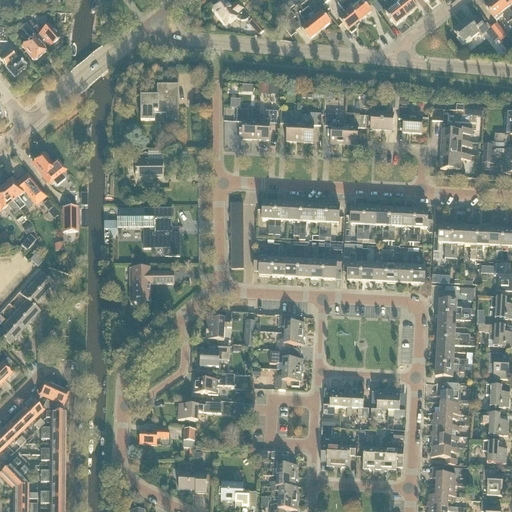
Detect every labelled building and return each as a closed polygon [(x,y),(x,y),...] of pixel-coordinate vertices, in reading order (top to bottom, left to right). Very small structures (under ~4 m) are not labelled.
[(294,7),(290,2),(288,0),(279,0),(289,11),(294,7)] [(361,4),(358,0),(355,0),(351,3),(348,0),(344,0),(342,2),(359,24),(370,15),(361,4)] [(383,0),(386,3),(392,10),(386,15),(396,28),(406,19),(390,0),(383,0)] [(417,11),(408,0),(390,0),(406,19),(417,11)] [(496,0),(485,9),(496,23),(502,18),(508,25),(511,21),(511,16),(498,0),(496,0)] [(511,0),(499,0),(511,16),(511,0)] [(356,29),(355,27),(359,24),(342,2),(338,5),(346,16),(339,21),(348,33),(349,32),(351,35),(356,31),(356,29)] [(250,19),(243,11),(238,4),(230,11),(224,3),(214,11),(227,27),(236,20),(237,21),(239,22),(241,22),(243,23),(245,23),(247,22),(250,19)] [(376,3),(371,7),(378,15),(383,10),(376,3)] [(303,12),(319,34),(330,25),(321,15),(316,19),(308,9),(303,12)] [(309,41),(319,34),(303,12),(298,16),(306,26),(301,30),(309,41)] [(296,19),(292,14),(285,19),(289,24),(296,19)] [(249,25),(259,37),(264,32),(255,20),(249,25)] [(294,22),(289,26),(284,20),(279,24),(290,38),(300,30),(294,22)] [(480,37),(487,32),(477,20),(471,25),(469,22),(454,34),(462,45),(469,39),(471,41),(479,35),(480,37)] [(38,44),(39,43),(40,42),(26,26),(22,22),(18,26),(30,41),(22,48),(34,63),(35,62),(36,62),(39,59),(39,58),(45,53),(38,44)] [(59,42),(60,41),(49,27),(41,34),(36,27),(35,28),(31,22),(26,26),(40,42),(41,44),(44,42),(50,49),(54,46),(56,46),(58,44),(59,42)] [(501,42),(507,38),(497,25),(491,30),(501,42)] [(492,41),(497,38),(492,32),(488,35),(492,41)] [(16,61),(9,52),(0,59),(0,61),(14,78),(28,67),(20,57),(16,61)] [(141,124),(155,124),(155,116),(166,116),(167,135),(178,135),(178,87),(158,87),(158,98),(141,98),(141,124)] [(269,87),(268,96),(279,96),(280,87),(269,87)] [(312,100),(324,101),(324,92),(319,91),(319,93),(312,93),(312,100)] [(390,111),(399,111),(399,109),(399,99),(391,98),(390,111)] [(411,110),(405,110),(399,109),(399,111),(398,121),(404,122),(403,135),(421,136),(422,119),(410,119),(411,110)] [(242,142),(256,143),(257,122),(248,122),(248,112),(238,112),(237,124),(243,124),(242,142)] [(257,122),(256,143),(269,143),(270,126),(277,126),(277,114),(266,113),(266,123),(257,122)] [(392,134),(393,114),(373,113),(372,133),(392,134)] [(286,144),(300,145),(301,125),(292,124),(293,115),(281,114),(281,126),(287,127),(286,144)] [(301,125),(300,145),(313,146),(314,128),(321,128),(322,116),(311,115),(310,125),(301,125)] [(511,136),(511,115),(507,115),(506,136),(495,136),(495,143),(509,144),(509,137),(511,136)] [(331,147),(344,147),(345,127),(336,127),(337,117),(325,116),(325,129),(332,129),(331,147)] [(345,127),(344,147),(357,148),(358,131),(368,131),(368,119),(354,118),(354,128),(345,127)] [(445,127),(445,132),(442,132),(442,145),(462,146),(462,144),(462,136),(472,136),(472,131),(462,131),(462,133),(454,133),(454,128),(445,127)] [(462,146),(442,145),(441,158),(461,159),(461,156),(461,149),(471,149),(472,144),(462,144),(462,146)] [(490,165),(491,165),(492,147),(483,147),(483,165),(484,165),(490,165)] [(45,155),(33,165),(32,165),(41,175),(41,177),(48,186),(52,183),(56,188),(65,181),(61,175),(65,172),(57,162),(52,166),(48,161),(49,160),(45,155)] [(145,180),(163,180),(163,163),(148,163),(148,156),(131,156),(131,164),(136,164),(136,182),(145,182),(145,180)] [(461,159),(441,158),(440,171),(448,171),(448,178),(465,179),(465,172),(460,172),(461,161),(471,162),(471,157),(461,156),(461,159)] [(16,186),(12,181),(1,190),(19,212),(23,208),(17,200),(25,193),(35,204),(38,204),(45,198),(27,177),(16,186)] [(0,213),(7,207),(14,216),(19,212),(1,190),(0,191),(0,213)] [(152,200),(161,200),(160,190),(151,191),(152,200)] [(49,201),(43,205),(48,212),(54,207),(49,201)] [(268,237),(274,237),(276,205),(263,204),(262,222),(269,223),(268,237)] [(276,205),(274,237),(280,238),(281,223),(288,223),(289,206),(276,205)] [(294,238),(299,239),(300,239),(301,206),(289,206),(288,223),(294,224),(294,238)] [(314,207),(301,206),(300,239),(299,239),(299,242),(305,243),(306,225),(313,225),(314,207)] [(327,208),(314,207),(313,225),(320,225),(319,240),(325,240),(327,208)] [(327,208),(325,240),(331,240),(332,226),(339,226),(340,208),(327,208)] [(363,242),(365,210),(352,209),(351,227),(358,227),(357,242),(363,242)] [(76,210),(63,210),(63,233),(75,234),(76,210)] [(377,211),(365,210),(363,242),(369,242),(370,228),(377,228),(377,211)] [(172,211),(143,211),(117,212),(117,213),(122,213),(122,225),(122,231),(144,231),(144,251),(165,250),(166,259),(180,258),(180,236),(169,236),(169,221),(172,221),(172,211)] [(377,211),(377,228),(383,229),(382,243),(388,244),(390,211),(377,211)] [(403,212),(390,211),(388,244),(394,244),(395,229),(402,230),(403,212)] [(408,245),(414,245),(415,213),(403,212),(402,230),(408,230),(408,245)] [(420,231),(427,231),(427,232),(430,236),(432,236),(433,223),(428,223),(428,213),(415,213),(414,245),(420,245),(420,231)] [(30,226),(22,229),(26,236),(33,233),(30,226)] [(445,260),(451,260),(452,228),(439,227),(439,235),(434,234),(433,253),(439,253),(439,245),(446,246),(445,260)] [(464,247),(465,229),(452,228),(451,260),(457,261),(457,246),(464,247)] [(478,229),(465,229),(464,247),(471,247),(470,261),(476,262),(478,229)] [(490,248),(491,230),(478,229),(476,262),(482,262),(483,248),(490,248)] [(495,263),(502,263),(503,230),(491,230),(490,248),(496,248),(495,263)] [(511,230),(503,230),(502,263),(507,263),(508,249),(511,249),(511,230)] [(27,252),(36,241),(30,236),(21,247),(27,252)] [(64,251),(63,244),(53,246),(54,252),(64,251)] [(336,259),(336,265),(330,265),(330,246),(324,246),(324,250),(324,252),(323,281),(336,282),(336,272),(341,272),(342,260),(336,259)] [(260,261),(259,274),(259,278),(272,279),(273,250),(274,247),(268,247),(267,261),(260,261)] [(273,250),(272,279),(285,280),(286,262),(279,262),(279,247),(274,247),(273,250)] [(361,284),(362,252),(362,251),(362,248),(345,247),(344,259),(350,260),(350,255),(356,256),(355,266),(349,265),(348,283),(361,284)] [(292,262),(286,262),(285,280),(297,280),(299,248),(293,248),(292,262)] [(299,248),(297,280),(310,281),(311,264),(304,263),(305,249),(299,248)] [(310,281),(323,281),(324,252),(324,250),(318,249),(318,264),(311,264),(310,281)] [(368,252),(362,252),(361,284),(373,284),(374,267),(367,266),(368,252)] [(374,267),(373,284),(386,285),(388,253),(382,253),(381,267),(374,267)] [(394,253),(388,253),(386,285),(399,285),(400,268),(393,268),(394,253)] [(44,261),(36,254),(29,262),(37,269),(44,261)] [(399,285),(412,286),(413,254),(407,254),(406,268),(400,268),(399,285)] [(413,254),(412,286),(424,287),(425,270),(418,269),(419,254),(413,254)] [(511,293),(511,273),(507,274),(508,267),(494,267),(494,277),(499,277),(498,292),(511,293)] [(150,286),(174,286),(174,275),(150,275),(150,270),(133,270),(133,302),(150,302),(150,286)] [(45,297),(55,286),(42,275),(32,286),(45,297)] [(32,286),(22,297),(35,309),(45,297),(32,286)] [(461,290),(460,295),(468,296),(468,303),(474,304),(475,290),(461,290)] [(40,313),(35,309),(22,297),(21,297),(27,302),(17,313),(30,324),(40,313)] [(511,322),(511,306),(506,306),(507,300),(491,299),(490,309),(495,310),(494,321),(511,322)] [(439,302),(439,316),(471,317),(471,311),(457,310),(457,303),(439,302)] [(20,335),(30,324),(17,313),(7,324),(20,335)] [(471,317),(439,316),(438,328),(456,329),(456,322),(471,323),(471,317)] [(285,329),(285,336),(305,337),(305,333),(304,333),(304,325),(289,324),(289,318),(279,318),(278,329),(285,329)] [(232,330),(232,323),(225,322),(225,321),(207,320),(206,341),(224,342),(224,330),(232,330)] [(254,337),(254,323),(247,323),(246,337),(254,337)] [(0,331),(0,337),(10,347),(20,335),(7,324),(0,331)] [(505,328),(490,327),(479,326),(478,334),(485,334),(485,336),(489,336),(489,343),(493,343),(493,349),(511,350),(511,334),(505,334),(505,328)] [(455,336),(456,329),(438,328),(437,341),(470,343),(470,336),(455,336)] [(305,337),(285,336),(284,342),(278,341),(277,352),(291,353),(291,347),(303,348),(304,340),(305,340),(305,337)] [(455,348),(469,349),(475,349),(475,343),(470,343),(437,341),(437,354),(454,355),(455,348)] [(230,363),(230,350),(216,349),(216,355),(201,354),(200,369),(218,370),(219,363),(230,363)] [(291,355),(271,354),(270,366),(277,366),(283,366),(283,372),(303,373),(304,369),(302,369),(303,362),(290,361),(291,355)] [(454,361),(454,355),(437,354),(436,366),(468,368),(469,362),(454,361)] [(493,376),(493,381),(508,382),(509,363),(502,363),(503,356),(489,355),(489,366),(488,376),(493,376)] [(0,381),(2,384),(12,375),(2,365),(0,366),(0,381)] [(436,366),(435,379),(439,380),(439,384),(452,385),(453,373),(468,374),(468,368),(436,366)] [(287,384),(292,384),(292,389),(300,389),(300,384),(301,384),(302,377),(303,377),(303,373),(283,372),(283,378),(276,378),(275,390),(278,390),(278,392),(286,392),(287,384)] [(226,388),(227,377),(214,376),(214,383),(195,382),(194,395),(216,396),(217,388),(226,388)] [(235,377),(227,377),(226,388),(234,389),(235,377)] [(51,402),(56,389),(45,384),(39,397),(51,402)] [(435,394),(435,399),(441,399),(441,405),(460,406),(461,407),(461,403),(460,403),(461,395),(460,395),(460,388),(438,386),(437,394),(435,394)] [(509,410),(510,395),(501,394),(502,388),(486,388),(486,398),(490,398),(490,409),(509,410)] [(68,394),(56,389),(51,402),(63,407),(68,394)] [(341,410),(342,390),(339,389),(339,391),(331,390),(330,403),(324,403),(323,416),(334,417),(335,410),(341,410)] [(346,390),(342,390),(341,410),(347,411),(347,417),(351,418),(352,411),(353,390),(353,391),(346,391),(346,390)] [(353,390),(352,411),(358,411),(358,418),(368,419),(369,407),(363,407),(364,392),(357,392),(357,391),(353,390)] [(388,413),(389,392),(385,392),(385,393),(378,393),(377,408),(371,408),(371,419),(381,419),(382,413),(388,413)] [(393,393),(389,392),(388,413),(394,413),(394,420),(405,420),(405,410),(400,409),(401,394),(393,394),(393,393)] [(34,402),(24,411),(34,421),(43,412),(34,402)] [(460,406),(441,405),(434,405),(434,410),(441,410),(440,416),(460,417),(461,418),(461,414),(459,414),(460,406)] [(206,406),(206,408),(179,407),(179,422),(199,423),(199,415),(221,416),(221,406),(206,406)] [(251,420),(251,406),(240,406),(240,420),(251,420)] [(34,421),(24,411),(15,420),(25,430),(34,421)] [(50,425),(64,425),(64,414),(46,414),(46,419),(51,420),(50,425)] [(501,416),(485,415),(481,415),(481,426),(489,426),(488,437),(508,438),(508,423),(500,423),(501,416)] [(440,416),(434,416),(433,423),(432,423),(431,427),(433,427),(452,428),(453,422),(459,422),(460,417),(440,416)] [(25,430),(15,420),(6,428),(16,438),(25,430)] [(41,436),(64,436),(64,425),(50,425),(50,430),(43,430),(41,431),(41,436)] [(452,428),(433,427),(432,434),(431,434),(431,438),(432,438),(433,439),(433,438),(452,439),(452,433),(458,433),(459,428),(452,428)] [(16,438),(6,428),(0,434),(0,440),(6,448),(16,438)] [(185,431),(184,443),(183,449),(190,450),(190,461),(193,462),(194,444),(195,432),(185,431)] [(169,441),(169,434),(153,433),(153,435),(141,434),(140,447),(157,448),(157,440),(169,441)] [(50,446),(64,446),(64,436),(41,436),(41,441),(50,441),(50,446)] [(433,439),(432,438),(432,445),(430,445),(430,449),(432,449),(451,450),(451,443),(458,444),(458,439),(452,439),(433,438),(433,439)] [(338,471),(339,450),(332,450),(333,443),(322,442),(321,456),(327,456),(327,469),(335,469),(334,471),(338,471)] [(345,450),(339,450),(338,471),(341,471),(342,469),(349,470),(350,458),(355,458),(356,444),(346,444),(345,450)] [(506,466),(507,451),(499,451),(499,444),(484,444),(483,449),(483,453),(483,454),(488,454),(487,465),(506,466)] [(374,471),(375,452),(369,452),(369,445),(364,445),(363,471),(371,471),(370,473),(374,473),(374,471)] [(386,450),(380,450),(380,446),(375,445),(375,452),(374,471),(381,472),(381,473),(385,473),(386,450)] [(41,457),(64,457),(64,446),(50,446),(50,451),(41,451),(41,457)] [(396,472),(396,470),(403,470),(403,461),(404,447),(392,447),(392,450),(386,450),(385,473),(389,474),(389,472),(396,472)] [(432,449),(431,456),(430,456),(429,460),(446,461),(446,466),(456,467),(457,461),(450,461),(451,455),(457,455),(457,450),(451,450),(432,449)] [(297,468),(288,467),(289,455),(272,454),(271,471),(277,471),(277,478),(298,479),(298,475),(296,475),(297,468)] [(50,467),(64,468),(64,457),(41,457),(40,463),(50,463),(50,467)] [(0,475),(0,477),(7,484),(17,474),(14,471),(21,464),(16,460),(0,475)] [(40,478),(64,478),(64,468),(50,467),(50,472),(41,472),(40,478)] [(7,484),(14,491),(28,485),(27,484),(21,478),(28,472),(24,468),(17,474),(7,484)] [(436,481),(436,486),(436,487),(455,488),(456,488),(457,485),(455,484),(456,477),(443,476),(444,471),(433,470),(433,475),(430,475),(430,480),(436,481)] [(503,484),(503,479),(496,479),(496,472),(483,472),(483,482),(488,483),(487,498),(502,499),(503,484)] [(207,484),(207,476),(179,474),(178,491),(196,492),(195,494),(206,494),(207,484)] [(50,489),(64,489),(64,478),(40,478),(40,484),(50,484),(50,489)] [(270,484),(270,489),(296,490),(296,483),(297,483),(298,479),(277,478),(277,484),(270,484)] [(249,509),(250,494),(243,494),(244,485),(222,484),(221,503),(235,504),(235,509),(249,509)] [(28,496),(28,485),(14,491),(14,501),(28,501),(37,501),(37,496),(28,496)] [(436,486),(436,487),(430,486),(429,491),(435,492),(435,498),(436,498),(435,498),(455,499),(456,499),(456,496),(455,496),(455,488),(436,487),(436,486)] [(40,500),(64,500),(64,489),(50,489),(50,494),(40,494),(40,500)] [(279,500),(300,501),(300,498),(298,498),(299,490),(296,490),(270,489),(270,493),(279,494),(279,500)] [(455,499),(435,498),(436,498),(435,498),(429,498),(429,505),(427,505),(427,509),(428,509),(429,509),(429,508),(447,509),(448,509),(448,503),(454,504),(455,499)] [(50,511),(63,511),(64,500),(40,500),(40,506),(50,506),(50,511)] [(300,505),(300,501),(279,500),(279,506),(272,506),(271,511),(297,511),(298,505),(300,505)] [(28,501),(14,501),(14,511),(37,511),(37,506),(28,506),(28,501)]
